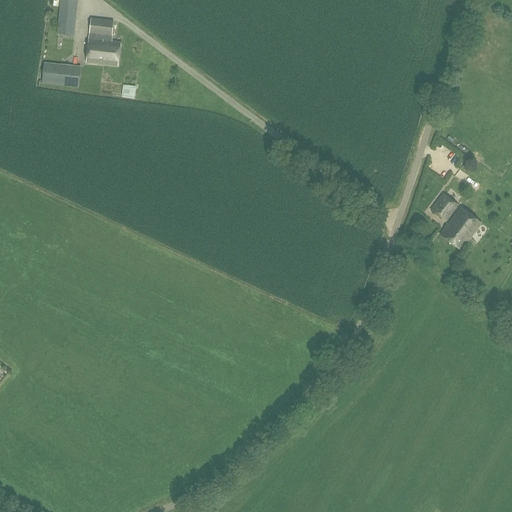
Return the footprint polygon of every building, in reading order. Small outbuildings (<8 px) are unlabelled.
[(61,0),(57,35),(74,37),(78,0),(61,0)] [(91,19),(89,39),(87,63),(119,66),(121,42),(112,41),(114,21),(91,19)] [(61,84),(63,66),(43,64),(42,82),(61,84)] [(134,99),(136,86),(123,85),(122,97),(134,99)] [(458,206),(443,195),(431,210),(445,221),(458,206)] [(482,224),(461,209),(441,236),(462,251),(482,224)]
